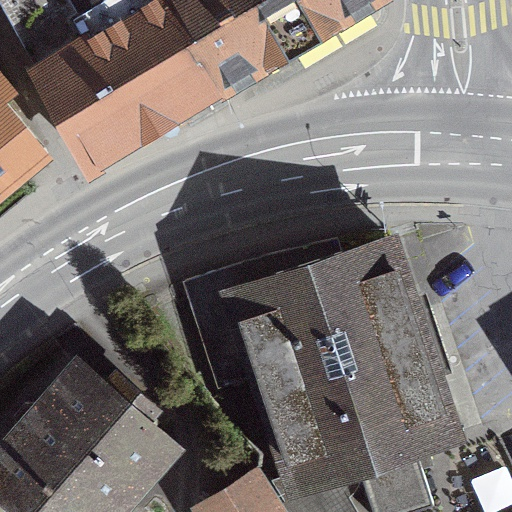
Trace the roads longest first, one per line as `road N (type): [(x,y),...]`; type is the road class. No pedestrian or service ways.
road 1 (primary): [(0,313),(105,242),(171,212),(291,177),(464,150)]
road 2 (secondary): [(454,0),(464,150)]
